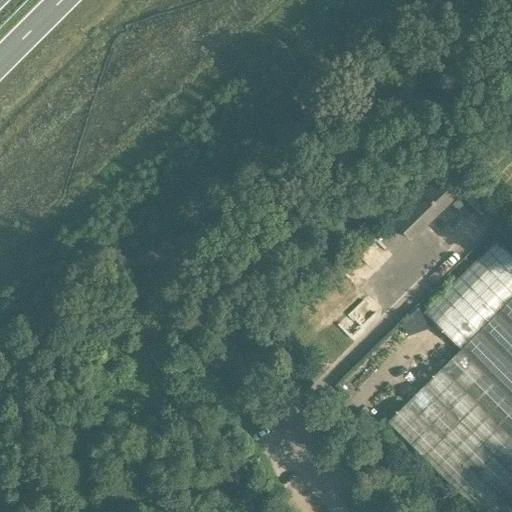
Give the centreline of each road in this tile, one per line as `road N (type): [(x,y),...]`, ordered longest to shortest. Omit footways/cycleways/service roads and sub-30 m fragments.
road 1 (unclassified): [(163,249),(432,82),(511,9)]
road 2 (unclassified): [(336,511),(163,249)]
road 3 (unclassified): [(163,249),(35,312)]
